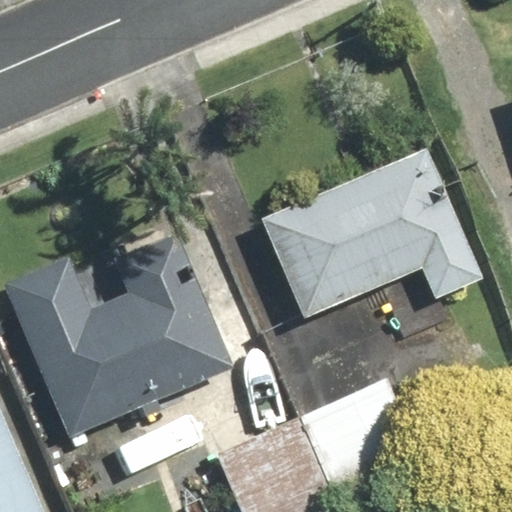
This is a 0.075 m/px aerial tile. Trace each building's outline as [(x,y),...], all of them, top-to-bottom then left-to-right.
[(511,92),(499,96),(511,136),(511,92)] [(413,152),(245,223),(289,325),(407,275),(419,302),(469,281),(413,152)] [(57,260),(0,283),(0,310),(56,444),(223,374),(164,235),(99,262),(114,297),(79,312),(57,260)] [(284,425),(318,498),(410,456),(376,382),(284,425)] [(324,511),(318,498),(284,425),(205,462),(228,511),(324,511)] [(28,511),(0,444),(0,511),(28,511)]
